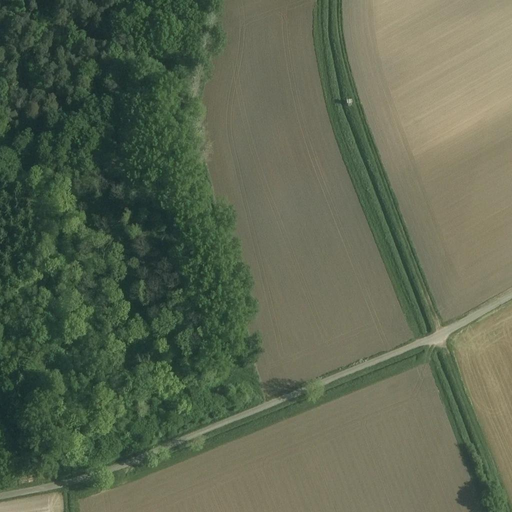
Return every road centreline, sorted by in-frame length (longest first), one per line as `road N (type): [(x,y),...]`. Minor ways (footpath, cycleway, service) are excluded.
road 1 (unclassified): [(0,495),(60,485),(444,333),(511,294)]
road 2 (track): [(444,333),(355,97),(339,0)]
